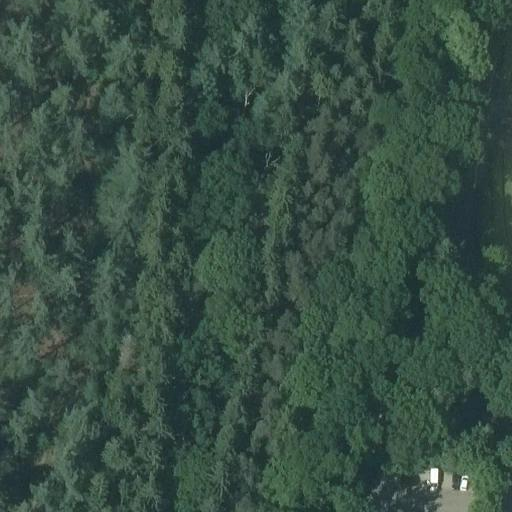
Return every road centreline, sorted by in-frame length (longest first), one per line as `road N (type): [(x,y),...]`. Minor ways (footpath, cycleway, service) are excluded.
road 1 (unknown): [(511,423),(478,347),(466,287),(465,171),(498,0)]
road 2 (unknown): [(359,511),(369,493),(391,489),(511,498)]
